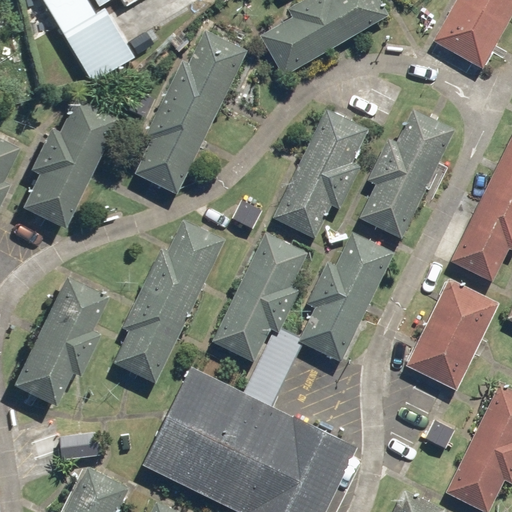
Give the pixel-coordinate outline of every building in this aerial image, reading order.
[(93,12),(86,0),(42,0),(91,81),(134,56),(104,5),(93,12)] [(264,36),(286,76),(391,18),(380,0),(316,0),(291,14),(293,19),(264,36)] [(511,0),(459,0),(436,41),(483,68),(511,16),(511,0)] [(184,191),(249,48),(206,29),(191,62),(183,58),(150,132),(157,135),(141,172),(184,191)] [(144,117),(154,98),(133,88),(124,106),(144,117)] [(21,208),(66,229),(119,118),(79,99),(63,134),(49,127),(29,170),(37,174),(21,208)] [(362,218),(406,239),(459,127),(416,106),(400,140),(394,137),(373,182),(378,185),(362,218)] [(278,220),(321,240),(374,127),(332,107),(278,220)] [(20,143),(0,133),(0,202),(10,182),(3,179),(20,143)] [(511,146),(457,262),(497,281),(511,248),(511,146)] [(266,208),(246,197),(234,219),(255,230),(266,208)] [(160,382),(229,236),(187,216),(118,362),(160,382)] [(71,372),(81,377),(102,331),(95,328),(110,297),(65,276),(13,386),(55,406),(71,372)] [(503,301),(450,276),(408,364),(461,389),(503,301)] [(228,511),(314,511),(346,447),(191,373),(144,472),(228,511)] [(511,382),(507,380),(448,489),(488,511),(508,475),(511,476),(511,382)] [(60,433),(62,460),(104,457),(102,429),(60,433)] [(121,511),(133,486),(89,465),(66,511),(121,511)] [(445,511),(449,506),(405,485),(392,511),(445,511)] [(151,511),(184,511),(158,499),(151,511)]
